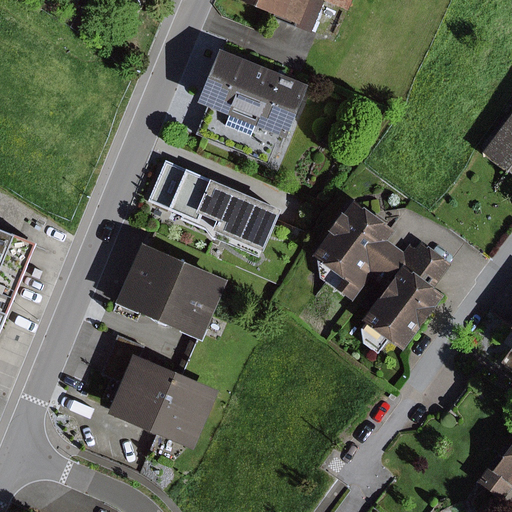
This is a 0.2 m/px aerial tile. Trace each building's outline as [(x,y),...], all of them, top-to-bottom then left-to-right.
[(233,0),(294,25),(293,27),(310,34),(323,2),(346,11),(350,0),(233,0)] [(304,87),(212,49),(190,103),(204,109),(194,134),(205,139),(265,163),(274,143),(280,145),(304,87)] [(511,107),(478,153),(511,177),(511,107)] [(146,202),(181,216),(179,220),(202,230),(209,238),(257,259),(278,212),(163,163),(146,202)] [(384,241),(391,231),(349,200),(339,214),(337,212),(322,231),(325,233),(308,256),(340,279),(332,289),(350,302),(368,277),(386,289),(403,265),(434,288),(450,265),(418,242),(413,249),(407,245),(401,253),(384,241)] [(0,363),(48,244),(0,225),(0,363)] [(225,249),(211,243),(206,254),(220,260),(225,249)] [(197,341),(222,281),(134,245),(109,305),(197,341)] [(403,265),(386,289),(362,321),(403,351),(444,295),(434,288),(403,265)] [(511,358),(511,318),(504,329),(511,334),(511,337),(502,352),(511,358)] [(115,336),(98,375),(114,382),(101,415),(188,452),(213,392),(136,359),(141,348),(115,336)] [(511,437),(488,470),(485,468),(474,483),(501,502),(511,489),(511,437)]
